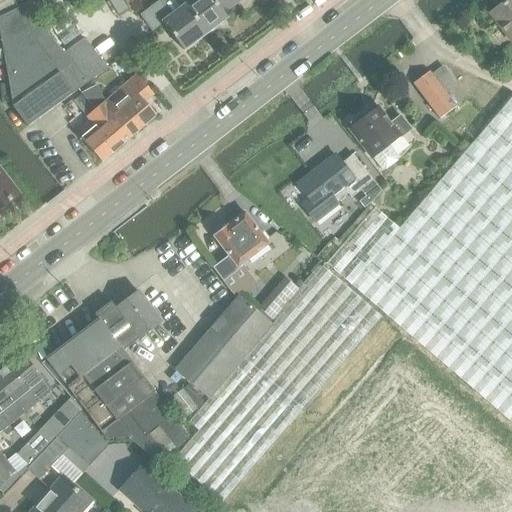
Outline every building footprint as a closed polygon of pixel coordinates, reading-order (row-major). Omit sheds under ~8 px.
[(11,0),(2,0),(0,1),(0,15),(15,9),(11,0)] [(107,0),(117,16),(128,10),(122,0),(107,0)] [(179,0),(161,0),(141,15),(152,31),(162,24),(183,51),(205,35),(185,7),(184,8),(179,0)] [(179,0),(184,8),(185,7),(205,35),(227,19),(223,14),(238,3),(235,0),(179,0)] [(511,0),(508,0),(490,14),(511,43),(511,0)] [(64,54),(49,36),(34,2),(0,17),(0,30),(12,108),(26,128),(87,84),(80,74),(72,65),(64,54)] [(68,17),(52,28),(64,46),(80,34),(68,17)] [(83,39),(64,54),(72,65),(91,49),(83,39)] [(99,59),(91,49),(72,65),(80,74),(99,59)] [(87,84),(107,69),(99,59),(80,74),(87,84)] [(439,120),(455,108),(428,72),(412,85),(439,120)] [(104,103),(95,85),(80,93),(81,95),(87,101),(95,111),(101,105),(129,138),(154,117),(143,104),(153,96),(136,76),(104,103)] [(87,101),(81,95),(73,102),(79,108),(87,101)] [(511,99),(433,192),(400,230),(369,204),(321,261),(346,282),(351,287),(511,425),(511,99)] [(101,105),(95,111),(86,118),(93,127),(79,139),(100,164),(129,138),(101,105)] [(349,129),(372,159),(380,169),(384,170),(396,161),(396,155),(395,154),(406,144),(401,137),(410,130),(400,117),(390,125),(376,108),(362,119),(360,116),(349,124),(351,127),(349,129)] [(340,164),(334,156),(296,186),(308,201),(301,206),(314,224),(338,205),(336,201),(346,194),(349,199),(372,181),(352,155),(340,164)] [(0,171),(0,209),(11,201),(8,197),(15,192),(0,171)] [(363,208),(368,205),(370,203),(365,197),(358,202),(363,208)] [(211,269),(233,299),(254,284),(241,266),(267,246),(266,244),(267,241),(263,235),(258,234),(243,214),(226,226),(224,226),(219,224),(212,229),(213,236),(212,237),(227,257),(211,269)] [(172,462),(221,504),(381,317),(323,267),(272,326),(208,400),(189,422),(198,430),(172,462)] [(110,302),(93,315),(98,321),(107,333),(146,304),(138,293),(116,309),(110,302)] [(174,371),(208,400),(272,326),(238,297),(174,371)] [(146,304),(107,333),(121,351),(124,348),(136,340),(136,341),(160,323),(149,308),(146,304)] [(98,321),(40,365),(70,400),(82,411),(106,440),(128,439),(156,463),(187,439),(121,351),(107,333),(98,321)] [(52,392),(22,354),(8,366),(27,390),(38,404),(52,392)] [(8,366),(0,371),(0,385),(14,403),(13,403),(22,414),(29,409),(19,396),(27,390),(8,366)] [(178,421),(202,404),(188,384),(164,401),(178,421)] [(0,414),(9,425),(22,414),(13,403),(14,403),(0,385),(0,414)] [(70,400),(64,406),(76,418),(79,414),(82,411),(70,400)] [(64,406),(58,412),(70,424),(76,418),(64,406)] [(58,412),(52,419),(64,430),(70,424),(58,412)] [(0,431),(1,431),(9,425),(0,414),(0,431)] [(58,437),(55,440),(66,450),(86,468),(106,446),(79,414),(76,418),(70,424),(64,430),(58,437)] [(52,419),(46,425),(58,437),(64,430),(52,419)] [(46,425),(40,431),(52,443),(55,440),(58,437),(46,425)] [(40,431),(34,438),(46,449),(52,443),(40,431)] [(34,438),(28,444),(40,456),(46,449),(34,438)] [(28,469),(26,471),(38,481),(66,450),(55,440),(52,443),(46,449),(40,456),(34,462),(28,469)] [(28,444),(22,450),(34,462),(40,456),(28,444)] [(22,450),(16,457),(28,469),(34,462),(22,450)] [(0,493),(2,495),(19,478),(4,460),(0,462),(0,493)] [(117,492),(139,511),(196,511),(192,509),(142,464),(117,492)] [(61,479),(32,511),(79,511),(88,502),(70,487),(61,479)]
